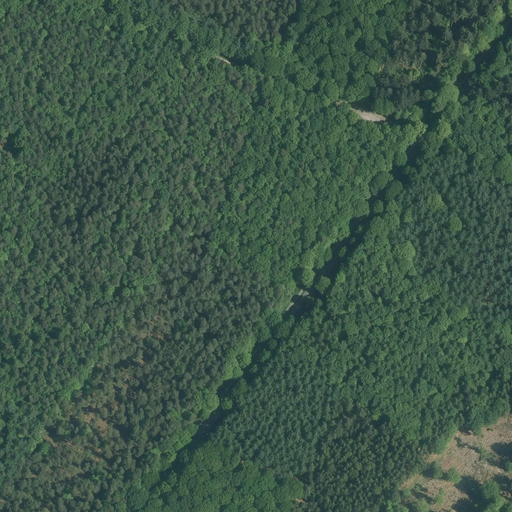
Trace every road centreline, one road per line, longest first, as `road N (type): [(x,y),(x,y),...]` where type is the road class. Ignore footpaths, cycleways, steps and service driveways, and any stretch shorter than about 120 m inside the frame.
road 1 (secondary): [(142,511),(511,25)]
road 2 (track): [(0,491),(178,245),(219,219),(268,75)]
road 3 (track): [(130,22),(0,268)]
road 4 (track): [(511,176),(268,75)]
road 5 (track): [(268,75),(73,0)]
